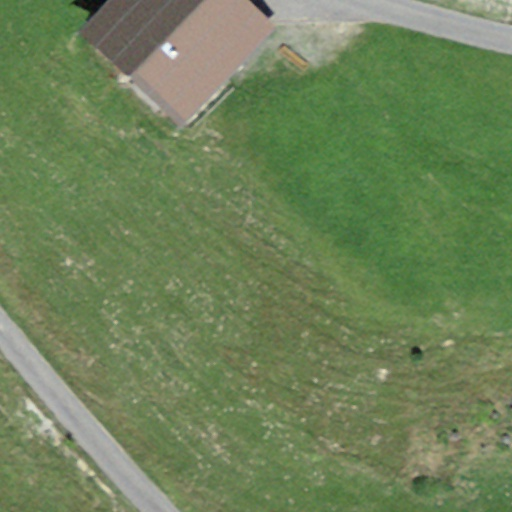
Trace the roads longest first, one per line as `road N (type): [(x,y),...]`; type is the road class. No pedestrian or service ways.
road 1 (residential): [(162,511),(0,327)]
road 2 (residential): [(370,0),(511,41)]
